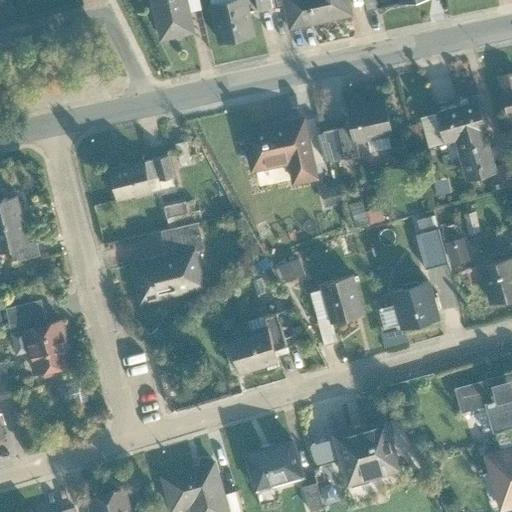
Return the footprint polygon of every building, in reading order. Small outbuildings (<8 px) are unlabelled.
[(189,0),(152,0),(161,43),(197,36),(189,0)] [(257,38),(249,0),(234,0),(215,4),(223,45),(257,38)] [(284,0),(291,30),(352,18),(348,0),(284,0)] [(511,127),(511,76),(500,79),(511,127)] [(387,100),(348,110),(356,143),(395,134),(387,100)] [(481,104),(437,115),(444,146),(458,142),(467,181),(498,174),(481,104)] [(307,117),(243,132),(253,173),(289,164),(294,186),(322,179),(307,117)] [(146,164),(111,172),(119,204),(154,195),(146,164)] [(37,257),(19,196),(0,201),(0,252),(12,249),(17,263),(37,257)] [(186,219),(184,203),(170,205),(172,221),(186,219)] [(199,222),(162,231),(166,246),(174,244),(177,255),(198,250),(205,248),(199,222)] [(177,255),(132,265),(142,305),(208,290),(198,250),(177,255)] [(511,262),(481,270),(490,305),(511,300),(511,262)] [(355,277),(321,285),(330,323),(364,315),(355,277)] [(433,284),(394,293),(402,329),(441,320),(433,284)] [(76,370),(62,321),(25,331),(39,381),(76,370)] [(272,329),(233,339),(241,374),(280,365),(272,329)] [(511,373),(457,388),(464,412),(487,406),(494,431),(511,426),(511,373)] [(391,421),(335,436),(348,487),(405,471),(391,421)] [(307,480),(296,441),(247,454),(258,493),(307,480)] [(511,449),(487,456),(501,511),(511,508),(511,449)] [(231,511),(218,462),(162,478),(171,511),(181,511),(192,509),(192,511),(231,511)] [(321,481),(308,485),(316,510),(329,505),(321,481)] [(132,511),(127,488),(88,499),(91,511),(132,511)]
